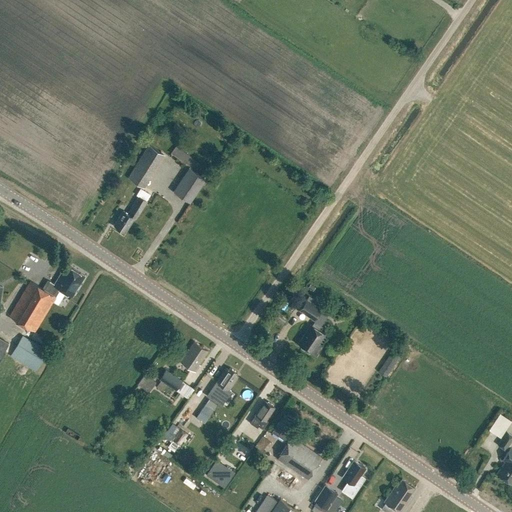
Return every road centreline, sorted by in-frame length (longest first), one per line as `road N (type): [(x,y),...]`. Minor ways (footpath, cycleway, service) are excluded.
road 1 (unclassified): [(235,342),(471,0)]
road 2 (secondary): [(483,511),(235,342)]
road 3 (secondary): [(235,342),(0,190)]
